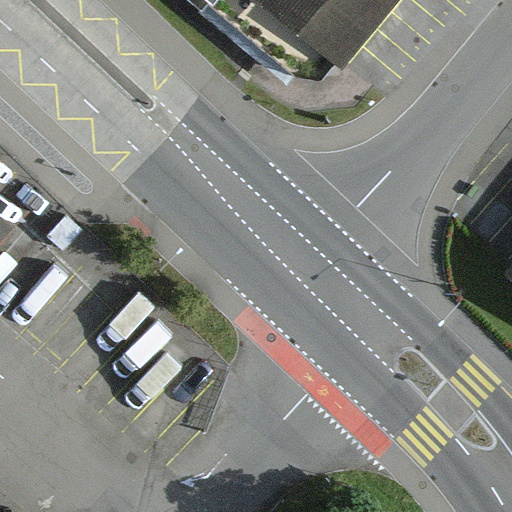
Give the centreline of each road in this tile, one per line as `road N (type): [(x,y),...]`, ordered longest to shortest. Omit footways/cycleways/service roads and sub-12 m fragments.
road 1 (residential): [(511,38),(309,264)]
road 2 (tertiary): [(511,473),(309,264)]
road 3 (tertiary): [(0,40),(107,140),(194,160)]
road 4 (tertiary): [(194,160),(165,85),(78,0)]
road 5 (tertiary): [(309,264),(194,160)]
